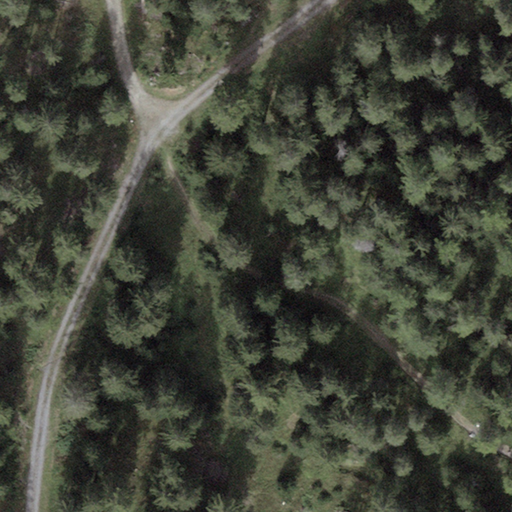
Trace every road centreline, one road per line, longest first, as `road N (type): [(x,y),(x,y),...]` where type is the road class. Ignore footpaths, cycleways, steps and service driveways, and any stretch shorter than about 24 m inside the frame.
road 1 (track): [(322,0),(156,130),(102,242),(47,395),(36,511)]
road 2 (track): [(115,0),(130,87),(156,130)]
